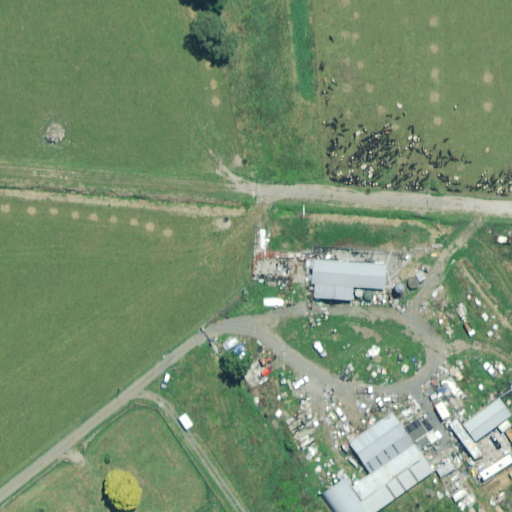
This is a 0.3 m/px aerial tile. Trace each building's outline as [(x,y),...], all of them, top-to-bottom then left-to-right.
[(385,266),(312,261),(310,284),(315,284),(314,298),(353,301),(353,296),(361,297),(362,288),(383,289),(385,266)] [(265,372),(261,363),(242,372),(249,387),(260,381),(257,376),(265,372)] [(511,416),(498,399),(462,425),(474,442),(511,416)] [(376,511),(434,472),(393,413),(348,443),(370,475),(353,487),(346,477),(324,492),(337,511),(376,511)] [(493,452),(485,440),(477,446),(485,458),(493,452)]
